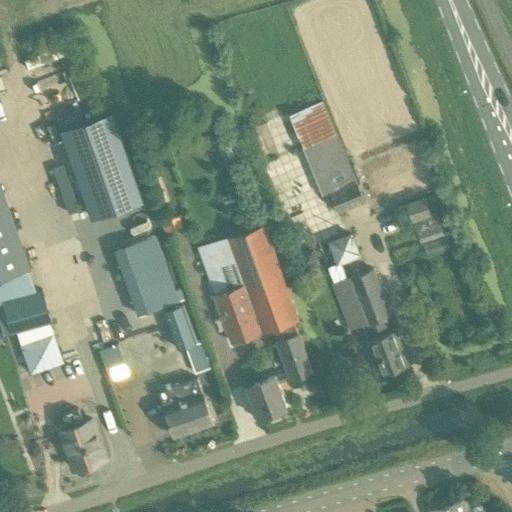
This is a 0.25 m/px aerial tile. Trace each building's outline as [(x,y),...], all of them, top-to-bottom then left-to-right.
[(290,114),(303,146),(336,133),(322,100),(290,114)] [(104,112),(61,127),(92,216),(144,198),(113,109),(104,112)] [(321,193),(355,180),(336,133),(303,146),(321,193)] [(0,278),(31,268),(0,180),(0,278)] [(337,212),(363,202),(356,182),(330,192),(337,212)] [(413,218),(430,213),(424,197),(408,203),(413,218)] [(421,241),(443,233),(436,214),(414,222),(421,241)] [(164,222),(163,222),(168,238),(170,237),(175,235),(169,220),(164,222)] [(232,340),(299,316),(265,221),(213,241),(200,245),(217,292),(215,292),(232,340)] [(351,233),(330,242),(338,263),(360,255),(351,233)] [(179,300),(158,239),(118,253),(139,313),(179,300)] [(315,252),(309,250),(303,252),(301,258),(303,264),(309,267),(315,264),(318,258),(315,252)] [(381,372),(409,362),(397,329),(388,332),(382,317),(391,313),(375,267),(334,282),(351,329),(369,322),(372,332),(368,334),(370,339),(369,339),(381,372)] [(0,301),(0,338),(4,337),(6,337),(5,334),(17,330),(21,344),(53,332),(50,321),(51,321),(42,289),(39,290),(0,301)] [(197,340),(182,302),(163,309),(177,347),(197,340)] [(290,378),(313,370),(299,333),(298,333),(294,322),(277,328),(282,339),(277,341),(288,371),(276,375),(276,374),(248,384),(255,403),(250,405),(255,418),(287,406),(278,381),(290,377),(290,378)] [(134,329),(137,352),(160,349),(156,326),(134,329)] [(210,365),(201,342),(186,347),(195,371),(210,365)] [(118,343),(100,350),(111,380),(129,373),(118,343)] [(175,435),(215,420),(198,376),(159,391),(164,406),(175,435)] [(74,468),(106,457),(92,418),(84,421),(79,408),(64,413),(69,426),(60,429),(74,468)] [(485,511),(481,501),(471,505),(467,493),(429,508),(431,511),(485,511)]
